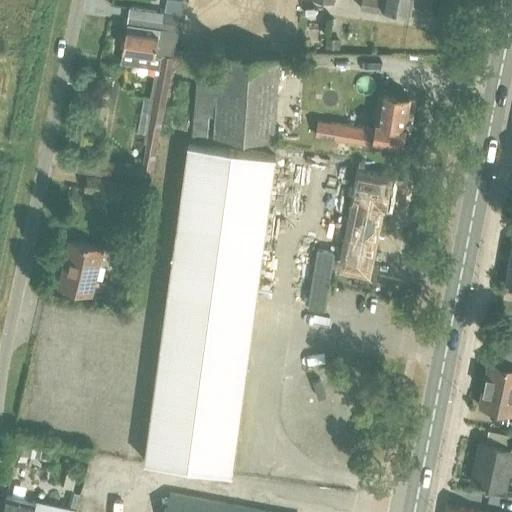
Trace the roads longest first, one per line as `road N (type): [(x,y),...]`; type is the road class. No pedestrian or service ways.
road 1 (primary): [(414,511),(511,15)]
road 2 (residential): [(0,386),(72,0)]
